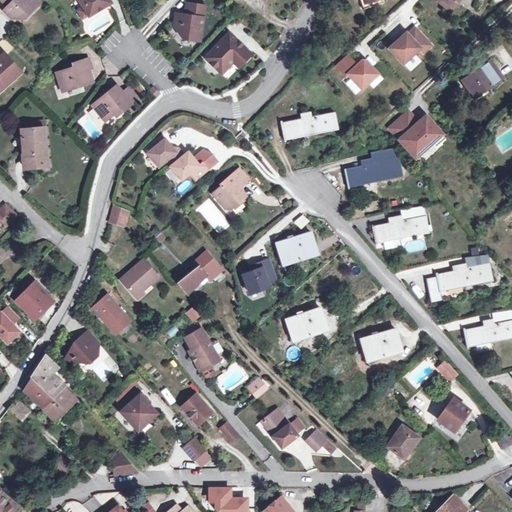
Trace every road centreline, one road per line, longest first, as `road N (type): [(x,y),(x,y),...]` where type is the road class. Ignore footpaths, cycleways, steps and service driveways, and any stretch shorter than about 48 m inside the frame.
road 1 (residential): [(34,511),(93,483),(376,483)]
road 2 (residential): [(511,420),(295,176)]
road 3 (unknown): [(376,483),(332,417),(233,319)]
road 4 (residential): [(173,100),(206,109),(255,98),(309,0)]
road 5 (residential): [(88,252),(111,160),(173,100)]
road 6 (residential): [(0,406),(61,314),(88,252)]
road 7 (residential): [(376,483),(450,480),(511,452)]
